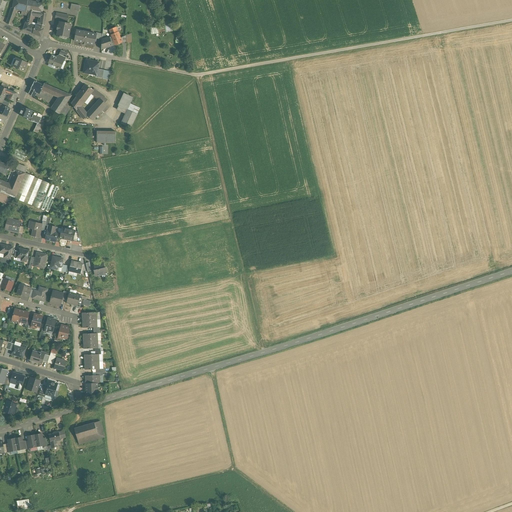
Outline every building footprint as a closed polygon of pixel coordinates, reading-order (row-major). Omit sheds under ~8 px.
[(0,0),(0,20),(5,7),(8,8),(9,3),(0,0)] [(43,4),(24,0),(14,0),(14,3),(27,5),(26,12),(29,12),(30,11),(42,13),(43,4)] [(27,5),(14,3),(13,9),(17,10),(22,11),(26,12),(27,5)] [(13,9),(11,8),(6,23),(11,25),(17,10),(13,9)] [(68,16),(57,13),(55,19),(67,22),(68,16)] [(71,25),(60,22),(59,26),(58,26),(57,29),(58,30),(57,35),(68,37),(71,25)] [(27,23),(26,23),(23,30),(33,33),(34,29),(32,28),(33,26),(31,25),(31,24),(27,23)] [(44,26),(40,24),(39,28),(33,26),(32,28),(34,29),(33,33),(41,37),(44,26)] [(77,30),(76,34),(75,41),(83,43),(83,44),(86,44),(94,45),(95,38),(96,34),(77,30)] [(118,32),(112,35),(112,36),(115,45),(121,43),(120,38),(118,32)] [(109,37),(102,40),(101,50),(112,46),(109,37)] [(58,58),(52,56),(49,63),(59,68),(62,61),(63,60),(58,58)] [(16,58),(12,67),(24,72),(28,63),(16,58)] [(99,63),(86,60),(84,73),(89,74),(89,72),(97,73),(97,74),(98,69),(99,63)] [(104,70),(98,69),(97,74),(97,73),(96,77),(103,78),(104,70)] [(111,72),(104,70),(103,78),(109,80),(111,72)] [(13,80),(2,75),(0,79),(0,80),(10,85),(12,80),(13,80)] [(43,86),(34,81),(31,89),(28,94),(34,97),(36,92),(40,93),(42,89),(43,86)] [(63,92),(44,84),(43,86),(42,89),(60,97),(63,92)] [(92,91),(85,85),(76,96),(84,102),(90,94),(92,91)] [(102,96),(93,89),(92,91),(90,94),(99,100),(100,99),(102,96)] [(13,92),(8,90),(4,97),(4,98),(7,99),(9,95),(11,96),(13,92)] [(124,93),(118,106),(119,106),(127,110),(133,98),(124,93)] [(84,102),(76,96),(71,104),(83,119),(88,116),(86,114),(81,107),(84,102)] [(60,97),(52,109),(59,114),(64,106),(67,102),(64,100),(60,97)] [(105,103),(100,99),(99,100),(86,114),(88,116),(93,120),(101,111),(107,105),(105,103)] [(8,108),(2,105),(0,109),(0,114),(6,117),(10,109),(8,108)] [(64,106),(59,114),(64,118),(69,110),(64,106)] [(31,111),(22,107),(19,115),(28,118),(28,117),(31,111)] [(125,113),(121,124),(130,128),(137,114),(127,110),(125,113)] [(42,115),(31,111),(28,117),(32,118),(32,116),(40,119),(42,115)] [(116,132),(97,131),(96,143),(115,143),(116,132)] [(10,155),(24,161),(27,153),(14,147),(10,155)] [(10,166),(0,162),(0,190),(1,191),(5,192),(9,184),(9,183),(0,179),(0,171),(7,173),(8,170),(10,166)] [(25,173),(16,169),(15,173),(14,172),(10,180),(9,183),(9,184),(5,192),(15,197),(25,173)] [(15,197),(15,198),(39,209),(50,184),(34,177),(25,173),(15,197)] [(58,187),(50,184),(39,209),(48,212),(58,187)] [(21,221),(8,219),(5,230),(13,231),(13,232),(18,233),(18,232),(20,226),(21,221)] [(42,224),(30,221),(28,227),(33,228),(31,236),(40,238),(41,230),(43,224),(42,224)] [(49,226),(48,231),(47,230),(45,239),(56,242),(58,233),(55,232),(56,227),(49,226)] [(75,231),(62,228),(61,233),(61,234),(60,238),(72,241),(73,239),(74,232),(75,231)] [(13,247),(1,245),(0,247),(0,253),(5,254),(4,258),(10,259),(13,247)] [(29,251),(19,249),(18,251),(17,258),(22,259),(21,261),(26,262),(29,251)] [(47,255),(37,253),(36,258),(34,264),(40,265),(39,268),(44,269),(47,255)] [(63,259),(53,256),(50,268),(55,269),(56,266),(61,267),(63,259)] [(82,264),(71,262),(70,267),(69,271),(80,274),(82,264)] [(99,264),(94,265),(95,270),(94,271),(95,276),(99,275),(99,276),(103,275),(103,274),(107,273),(105,268),(104,268),(103,264),(99,265),(99,264)] [(13,282),(5,279),(1,287),(1,288),(10,291),(13,282)] [(28,287),(20,285),(17,294),(26,296),(26,295),(28,287)] [(42,292),(34,290),(32,298),(44,301),(48,289),(43,288),(42,292)] [(63,294),(53,291),(50,303),(60,305),(62,299),(63,294)] [(80,295),(70,293),(67,303),(77,305),(79,297),(80,295)] [(22,311),(15,309),(14,315),(12,320),(13,320),(19,322),(22,311)] [(29,313),(22,311),(19,322),(26,324),(27,319),(29,313)] [(42,317),(34,315),(33,320),(31,327),(32,327),(35,328),(36,326),(40,327),(42,317)] [(56,320),(48,318),(46,325),(45,331),(48,331),(50,330),(53,330),(56,320)] [(60,332),(58,338),(59,338),(62,338),(64,337),(66,338),(67,334),(69,334),(69,332),(68,331),(69,328),(61,326),(60,332)] [(14,344),(8,342),(6,349),(12,351),(14,345),(14,344)] [(26,348),(14,345),(12,351),(11,355),(23,358),(26,348)] [(41,352),(33,350),(30,360),(42,364),(43,361),(45,355),(46,352),(41,351),(41,352)] [(56,354),(51,353),(50,356),(48,363),(53,364),(56,354)] [(95,354),(84,355),(84,362),(99,362),(99,355),(99,354),(95,354)] [(67,361),(57,358),(54,368),(64,371),(67,361)] [(99,362),(84,362),(85,370),(95,369),(99,369),(99,362)] [(25,376),(13,373),(11,379),(10,382),(11,383),(17,385),(16,388),(20,389),(21,386),(22,386),(25,376)] [(96,375),(85,376),(85,383),(97,383),(100,383),(100,375),(96,375)] [(41,380),(31,377),(27,390),(37,393),(41,380)] [(57,384),(49,382),(48,386),(46,392),(45,394),(46,394),(54,397),(57,384)] [(97,383),(85,383),(86,395),(92,395),(92,393),(98,392),(98,390),(98,387),(97,383)] [(16,403),(8,401),(4,411),(13,414),(16,403)] [(100,421),(74,429),(79,444),(105,437),(100,421)] [(58,432),(53,433),(54,434),(49,435),(50,441),(56,440),(60,439),(58,432)] [(42,434),(35,435),(37,446),(44,445),(43,438),(42,434)] [(35,435),(28,436),(28,441),(30,448),(37,446),(35,435)] [(22,437),(15,439),(17,450),(24,449),(23,442),(22,437)] [(15,439),(8,440),(9,444),(10,451),(17,450),(15,439)] [(17,500),(18,509),(30,507),(29,499),(17,500)]
